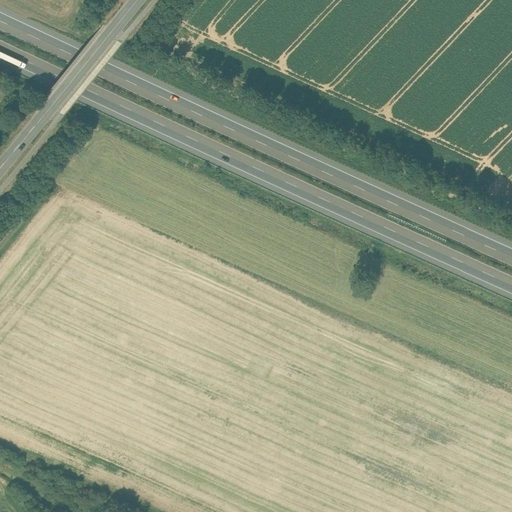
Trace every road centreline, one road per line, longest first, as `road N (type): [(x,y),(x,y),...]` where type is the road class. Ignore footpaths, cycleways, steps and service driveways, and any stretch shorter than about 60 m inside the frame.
road 1 (motorway): [(511,253),(0,18)]
road 2 (motorway): [(0,46),(511,279)]
road 3 (secondary): [(0,167),(137,0)]
road 4 (track): [(0,248),(94,134)]
